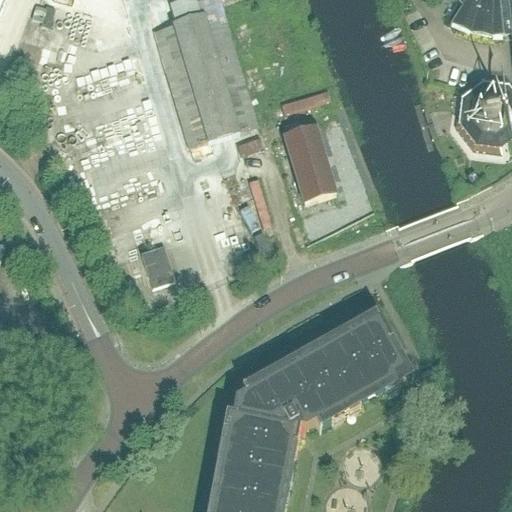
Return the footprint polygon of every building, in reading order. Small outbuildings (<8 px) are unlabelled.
[(511,0),(464,0),(466,1),(448,26),(471,36),(491,39),(511,40),(511,48),(511,0)] [(169,15),(172,28),(198,22),(195,9),(169,15)] [(239,138),(257,132),(227,25),(204,22),(171,32),(206,149),(239,139),(239,138)] [(500,108),(501,107),(498,105),(498,107),(487,106),(487,104),(486,104),(481,87),(459,105),(455,132),(472,155),(501,158),(496,141),(497,140),(497,139),(504,133),(506,134),(508,131),(506,130),(508,120),(509,119),(508,116),(507,116),(500,108)] [(283,143),(290,167),(303,210),(335,200),(315,133),(283,143)] [(236,218),(245,237),(255,233),(246,214),(236,218)] [(163,251),(140,259),(151,294),(174,286),(163,251)] [(404,379),(388,350),(392,348),(377,320),(242,395),(245,401),(235,407),(232,422),(225,421),(208,511),(284,511),(299,436),(305,437),(314,431),(318,438),(320,437),(317,433),(397,389),(394,384),(404,379)]
